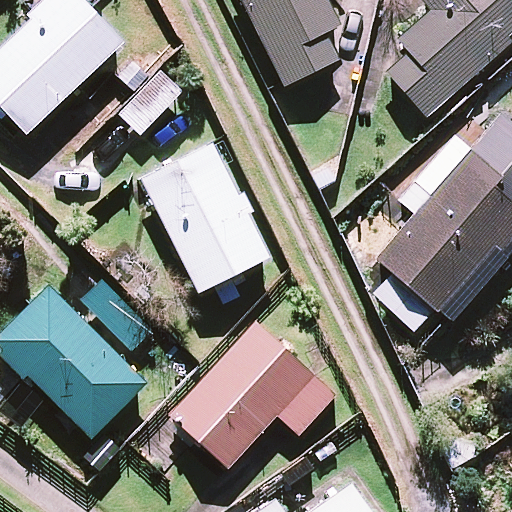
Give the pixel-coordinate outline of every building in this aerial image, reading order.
[(125,46),(82,0),(46,0),(28,17),(35,24),(0,56),(0,104),(29,136),(125,46)] [(247,0),(285,87),(339,64),(327,35),(340,29),(327,0),(247,0)] [(416,0),(427,11),(394,41),(408,56),(388,75),(429,120),(511,44),(511,5),(507,0),(416,0)] [(508,266),(497,257),(511,238),(511,126),(498,114),(469,151),(448,134),(395,198),(416,215),(375,264),(393,279),(375,300),(417,334),(434,313),(440,317),(455,330),(508,266)] [(270,260),(212,146),(145,181),(202,294),(270,260)] [(152,329),(100,278),(78,300),(129,352),(152,329)] [(148,385),(51,289),(0,339),(0,345),(94,439),(148,385)] [(336,399),(259,326),(174,415),(230,468),(279,416),(300,436),(336,399)] [(511,400),(435,448),(450,473),(511,434),(511,400)] [(370,511),(354,487),(316,511),(283,511),(277,503),(263,511),(370,511)]
